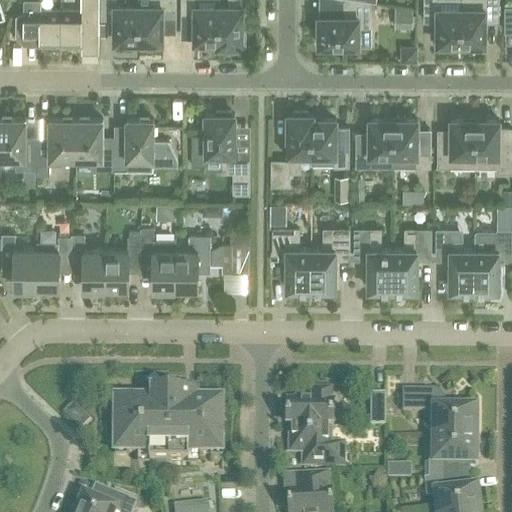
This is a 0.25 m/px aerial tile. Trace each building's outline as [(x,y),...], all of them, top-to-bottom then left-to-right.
[(23,0),(23,34),(39,34),(39,44),(61,44),(61,8),(41,8),(40,0),(23,0)] [(61,8),(61,44),(82,44),(82,32),(99,32),(99,0),(80,0),(81,9),(61,8)] [(115,40),(139,40),(139,4),(116,4),(116,0),(102,0),(102,17),(115,17),(115,40)] [(139,4),(139,40),(163,40),(163,8),(176,8),(176,0),(151,0),(151,4),(139,4)] [(218,44),(219,4),(196,4),(196,0),(182,0),(182,18),(195,18),(195,44),(210,44),(211,40),(218,40),(218,44)] [(219,4),(218,44),(247,44),(247,26),(243,26),(243,4),(242,4),(242,0),(229,0),(229,4),(219,4)] [(371,1),(363,0),(343,0),(344,3),(344,15),(319,15),(319,44),(323,44),(323,47),(339,47),(339,44),(359,44),(359,27),(371,27),(371,1)] [(453,43),(461,43),(460,0),(460,7),(451,7),(450,0),(424,0),(424,20),(437,20),(437,46),(453,46),(453,43)] [(460,0),(461,43),(469,43),(469,46),(485,46),(485,20),(498,20),(497,0),(460,0)] [(395,7),(395,26),(413,27),(413,8),(395,7)] [(99,32),(99,35),(108,36),(108,22),(99,22),(99,32)] [(169,39),(182,39),(182,25),(168,25),(169,39)] [(249,192),(250,159),(235,159),(235,153),(236,153),(236,113),(233,113),(233,109),(218,109),(218,112),(207,112),(207,152),(223,153),(223,170),(234,171),(234,192),(249,192)] [(300,153),(312,153),(312,117),(312,113),(308,113),(308,109),(294,109),(294,113),(288,113),(288,153),(289,153),(289,159),(272,159),(272,184),(289,185),(290,171),(300,171),(300,153)] [(0,116),(0,156),(15,156),(15,168),(37,169),(38,113),(26,113),(26,116),(0,116)] [(38,113),(37,169),(38,169),(38,173),(49,174),(49,163),(62,164),(62,156),(76,157),(76,117),(49,116),(49,113),(38,113)] [(76,117),(76,157),(93,157),(93,169),(114,169),(115,123),(114,123),(114,134),(103,134),(103,117),(76,117)] [(115,123),(114,169),(115,169),(115,164),(127,164),(126,157),(154,157),(154,164),(178,164),(178,158),(169,139),(154,139),(154,117),(126,117),(126,123),(115,123)] [(312,117),(312,153),(335,153),(335,165),(349,165),(349,140),(349,127),(336,126),(336,117),(312,117)] [(371,153),(394,153),(394,117),(370,117),(370,152),(357,152),(357,165),(371,165),(371,153)] [(418,117),(394,117),(394,153),(394,165),(430,165),(431,152),(418,152),(418,117)] [(438,165),(475,166),(475,118),(451,118),(451,129),(439,128),(438,165)] [(475,118),(475,166),(498,166),(498,171),(511,171),(511,150),(511,126),(499,127),(499,118),(475,118)] [(351,200),(351,189),(335,189),(335,199),(351,200)] [(511,190),(503,190),(503,203),(511,202),(511,190)] [(176,202),(163,202),(161,202),(161,219),(176,219),(176,213),(176,202)] [(106,286),(129,286),(129,270),(141,271),(141,227),(141,229),(129,229),(129,234),(128,234),(128,248),(106,248),(106,286)] [(141,271),(141,274),(153,274),(153,286),(176,286),(176,248),(177,248),(177,238),(154,238),(154,233),(154,227),(141,227),(141,271)] [(299,292),(311,292),(311,248),(299,247),(299,227),(273,227),(273,255),(287,256),(287,288),(299,288),(299,292)] [(311,248),(311,292),(323,292),(323,288),(335,288),(335,256),(349,256),(350,228),(334,228),(334,238),(324,238),(324,248),(311,248)] [(380,292),(393,292),(393,248),(381,248),(381,228),(355,228),(355,256),(369,256),(369,288),(380,288),(380,292)] [(393,248),(393,292),(405,293),(405,289),(417,289),(417,257),(431,257),(431,228),(405,228),(405,248),(393,248)] [(475,231),(475,249),(474,293),(487,293),(487,289),(499,289),(499,257),(511,257),(511,228),(498,229),(498,231),(475,231)] [(462,293),(474,293),(475,249),(462,249),(462,238),(453,238),(453,229),(437,229),(436,257),(450,257),(450,289),(462,289),(462,293)] [(1,268),(14,268),(14,285),(37,285),(37,247),(15,247),(15,232),(2,232),(1,268)] [(37,247),(37,285),(59,286),(59,270),(71,270),(71,268),(71,232),(71,234),(58,234),(58,247),(37,247)] [(71,232),(71,268),(83,268),(83,286),(106,286),(106,248),(85,248),(85,232),(71,232)] [(176,248),(176,286),(198,286),(198,271),(210,271),(211,233),(189,233),(189,248),(177,248),(176,248)] [(222,243),(222,250),(222,271),(249,272),(249,234),(235,234),(235,243),(222,243)] [(116,401),(115,455),(149,455),(149,463),(189,463),(189,455),(222,456),(223,402),(185,401),(186,386),(184,386),(180,386),(177,387),(174,388),(171,389),(169,390),(169,394),(153,394),(153,401),(116,401)] [(435,425),(435,439),(475,439),(475,435),(478,435),(479,409),(469,409),(469,412),(448,412),(437,400),(437,392),(402,392),(402,413),(424,413),(435,425)] [(288,428),(290,428),(330,428),(330,429),(333,429),(333,402),(330,402),(330,395),(313,395),(313,402),(288,402),(288,428)] [(385,428),(385,396),(371,396),(371,428),(385,428)] [(64,415),(81,432),(91,422),(73,404),(64,415)] [(290,428),(290,454),(303,454),(303,468),(343,468),(343,446),(330,446),(330,429),(330,428),(290,428)] [(430,464),(429,481),(470,479),(470,465),(475,465),(475,456),(478,456),(478,442),(475,442),(475,439),(435,439),(435,464),(430,464)] [(286,511),(332,511),(331,491),(329,491),(328,476),(302,478),(303,493),(288,494),(289,511),(286,511)] [(470,479),(429,481),(425,481),(427,499),(437,497),(438,511),(481,511),(481,500),(477,501),(476,492),(471,492),(470,479)] [(77,511),(132,511),(136,504),(113,495),(108,507),(84,498),(83,500),(80,499),(75,511),(77,511)]
